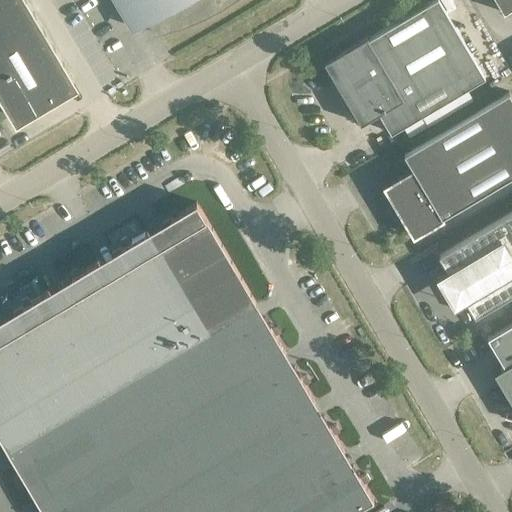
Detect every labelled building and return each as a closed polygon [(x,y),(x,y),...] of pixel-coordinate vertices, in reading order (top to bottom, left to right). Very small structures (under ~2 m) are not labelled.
[(24,0),(0,0),(0,101),(2,104),(10,118),(28,108),(33,116),(60,101),(55,92),(73,81),(64,67),(24,0)] [(117,0),(122,8),(134,28),(156,15),(164,29),(172,26),(179,24),(185,22),(194,18),(201,15),(206,13),(215,8),(221,5),(223,3),(228,0),(117,0)] [(367,36),(338,54),(324,62),(361,124),(379,113),(391,133),(485,77),(439,0),(432,0),(368,38),(367,36)] [(511,0),(496,0),(504,13),(511,7),(511,0)] [(404,154),(413,169),(391,182),(402,202),(395,206),(413,236),(444,218),(443,217),(511,175),(511,96),(509,91),(404,154)] [(172,240),(164,244),(214,327),(238,313),(256,302),(196,201),(179,211),(176,206),(169,209),(173,215),(161,222),(172,240)] [(511,211),(438,255),(447,270),(449,273),(451,272),(466,297),(464,298),(475,316),(511,294),(511,211)] [(122,269),(115,273),(164,356),(214,327),(164,244),(157,248),(147,230),(129,240),(126,235),(120,239),(123,244),(111,251),(122,269)] [(73,298),(65,303),(115,386),(131,376),(164,356),(115,273),(108,278),(97,260),(80,270),(77,264),(70,268),(74,274),(62,280),(73,298)] [(23,328),(7,337),(57,420),(115,386),(65,303),(58,307),(47,289),(30,299),(27,294),(21,297),(24,303),(12,310),(23,328)] [(238,313),(214,327),(164,356),(131,376),(165,433),(272,369),(267,362),(285,352),(278,340),(284,337),(280,330),(275,334),(264,316),(247,327),(238,313)] [(511,321),(487,337),(504,366),(501,368),(509,381),(511,385),(511,387),(510,389),(509,390),(508,391),(508,393),(508,394),(508,395),(508,396),(509,397),(511,402),(511,321)] [(0,439),(6,450),(24,439),(57,420),(7,337),(0,341),(0,439)] [(276,377),(272,369),(165,433),(194,482),(301,419),(297,412),(315,401),(308,390),(313,386),(309,380),(304,383),(294,366),(276,377)] [(131,376),(115,386),(57,420),(24,439),(33,454),(15,464),(25,482),(20,485),(23,491),(29,488),(36,500),(53,489),(58,496),(165,433),(131,376)] [(305,426),(301,419),(194,482),(211,511),(257,511),(331,469),(326,461),(344,451),(337,439),(343,436),(339,429),(333,433),(323,416),(305,426)] [(144,511),(194,482),(165,433),(58,496),(62,503),(47,511),(144,511)] [(335,476),(331,469),(257,511),(353,511),(373,500),(363,483),(369,480),(365,473),(359,477),(353,465),(335,476)] [(211,511),(194,482),(144,511),(211,511)]
